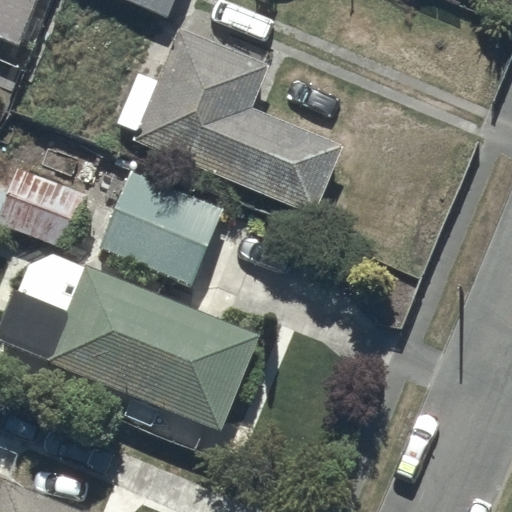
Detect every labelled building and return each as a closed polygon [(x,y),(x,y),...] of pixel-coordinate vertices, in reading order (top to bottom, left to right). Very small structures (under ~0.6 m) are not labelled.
[(41,0),(0,0),(0,54),(19,61),(41,0)] [(92,0),(169,31),(180,0),(92,0)] [(511,0),(488,0),(508,8),(511,0)] [(260,81),(176,47),(156,97),(150,94),(134,136),(314,208),(344,134),(253,98),(260,81)] [(9,183),(0,179),(0,226),(3,219),(59,240),(81,183),(18,159),(9,183)] [(224,199),(132,163),(103,240),(194,275),(224,199)] [(2,337),(51,355),(160,398),(150,421),(182,434),(193,407),(225,420),(262,324),(88,256),(88,258),(56,247),(29,257),(22,276),(2,337)] [(105,511),(6,471),(1,485),(0,484),(0,511),(105,511)]
